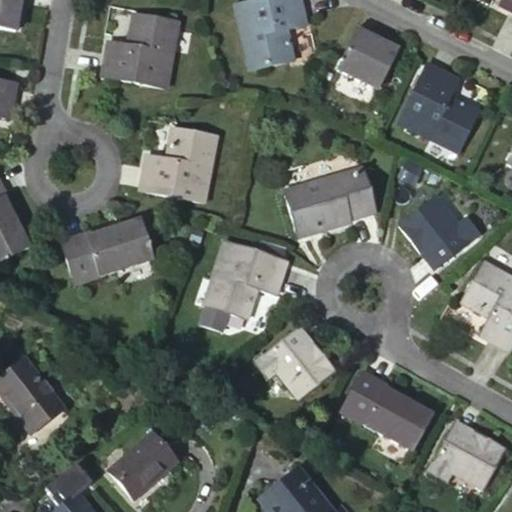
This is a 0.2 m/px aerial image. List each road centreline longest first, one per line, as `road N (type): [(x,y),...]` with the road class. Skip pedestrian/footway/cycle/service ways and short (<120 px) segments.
road 1 (residential): [(369,330),(400,306),(401,279),(385,257),(346,253),(327,270),(322,295)]
road 2 (residential): [(70,166),(45,122),(62,0)]
road 3 (residential): [(369,330),(511,415)]
road 4 (residential): [(372,0),(511,69)]
